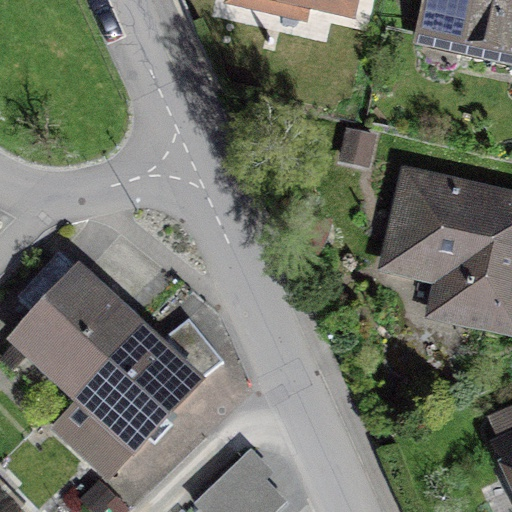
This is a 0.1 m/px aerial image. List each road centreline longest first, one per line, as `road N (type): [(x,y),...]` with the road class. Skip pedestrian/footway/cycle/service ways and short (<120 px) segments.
road 1 (residential): [(355,511),(194,163)]
road 2 (residential): [(194,163),(127,0)]
road 3 (residential): [(194,163),(53,202)]
